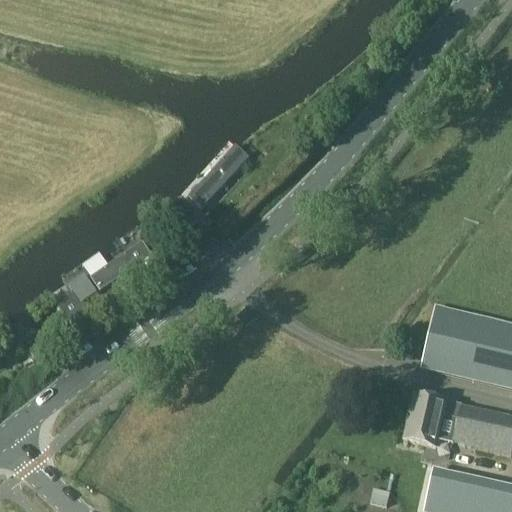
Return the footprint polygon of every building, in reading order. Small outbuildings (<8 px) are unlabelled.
[(248,179),(238,167),(194,202),(204,214),(248,179)] [(172,229),(189,247),(199,237),(182,220),(172,229)] [(156,258),(142,242),(92,282),(105,299),(156,258)] [(57,303),(73,328),(88,318),(72,293),(57,303)] [(511,391),(511,327),(435,310),(421,370),(511,391)] [(413,398),(403,443),(435,449),(436,441),(452,445),(464,448),(510,458),(511,451),(511,420),(460,409),(460,410),(444,406),(445,405),(413,398)] [(511,511),(511,490),(434,473),(425,511),(511,511)] [(390,495),(374,491),(370,506),(386,510),(390,495)]
